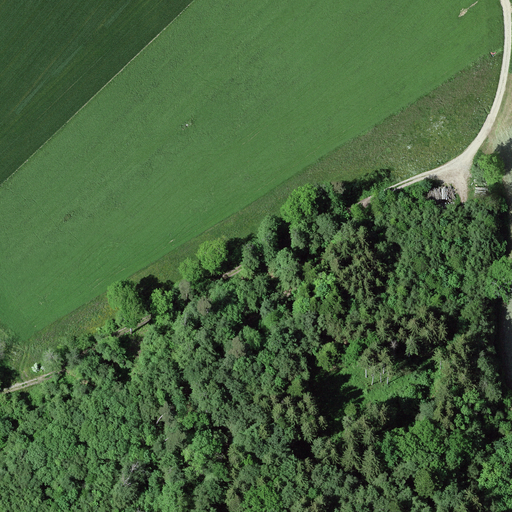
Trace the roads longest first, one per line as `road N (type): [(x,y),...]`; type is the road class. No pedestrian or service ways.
road 1 (track): [(459,176),(423,175),(0,392)]
road 2 (track): [(459,176),(480,427),(511,477)]
road 3 (track): [(459,176),(503,81),(504,0)]
